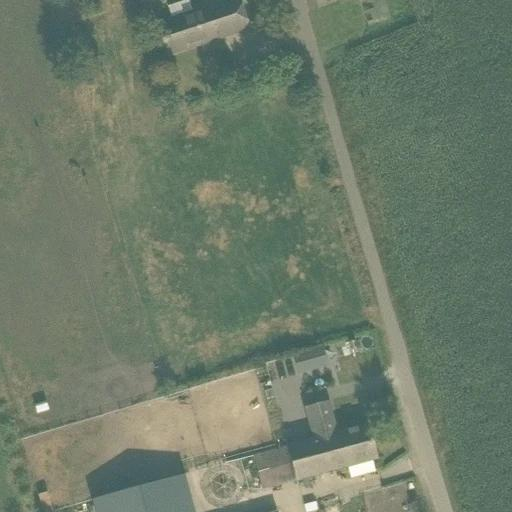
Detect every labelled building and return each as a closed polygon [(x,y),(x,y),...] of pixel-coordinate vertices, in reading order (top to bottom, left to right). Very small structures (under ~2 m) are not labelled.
[(171,20),(157,25),(167,55),(229,35),(248,29),(238,0),(233,0),(219,5),(192,13),(171,20)] [(298,376),(328,367),(322,346),(292,356),(298,376)] [(306,410),(314,440),(336,434),(328,403),(306,410)] [(314,440),(287,448),(296,482),(357,465),(377,459),(367,426),(336,434),(314,440)] [(193,511),(184,475),(91,500),(94,511),(276,511),(277,511),(276,511),(193,511)]
